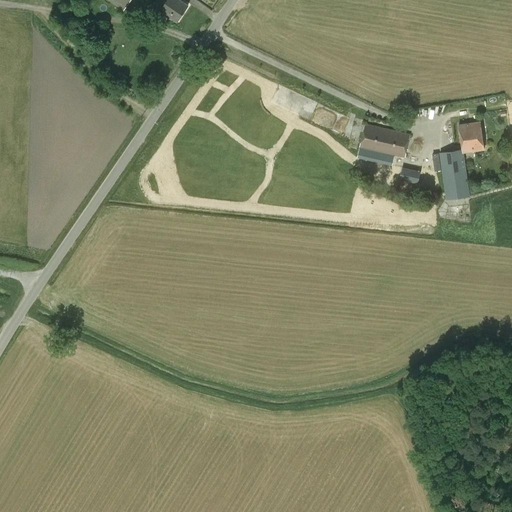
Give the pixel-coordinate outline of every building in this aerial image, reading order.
[(107,0),(125,10),(131,0),(107,0)] [(180,0),(156,0),(164,5),(160,11),(177,22),(188,5),(180,0)] [(459,125),(462,149),(439,152),(446,199),(470,196),(464,153),(484,150),(480,121),(459,125)] [(359,147),(360,147),(357,158),(392,165),(395,156),(405,158),(411,134),(365,123),(359,147)] [(405,167),(402,179),(420,183),(423,171),(405,167)]
